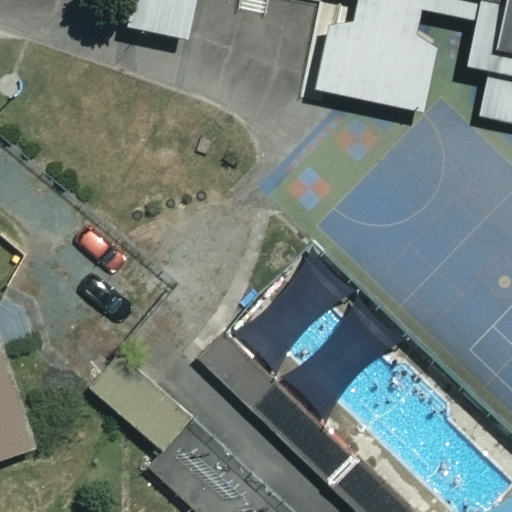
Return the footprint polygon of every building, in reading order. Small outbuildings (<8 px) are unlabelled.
[(511,0),(129,0),(126,14),(199,29),(204,0),(354,0),(336,87),(423,105),(443,10),(484,18),(475,61),(511,68),(511,0)] [(511,173),(440,106),(315,240),(511,423),(511,173)] [(0,298),(0,460),(48,445),(0,298)] [(421,511),(226,321),(192,355),(353,511),(421,511)] [(289,474),(209,401),(150,466),(199,511),(291,511),(292,511),(271,493),(289,474)] [(194,511),(143,462),(108,498),(122,511),(194,511)]
